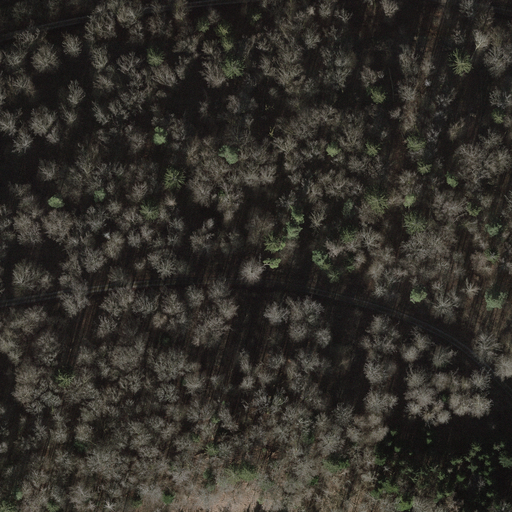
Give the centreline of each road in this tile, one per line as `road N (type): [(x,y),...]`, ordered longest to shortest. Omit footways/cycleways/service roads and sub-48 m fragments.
road 1 (track): [(0,303),(153,281),(354,300),(442,333),(511,392)]
road 2 (track): [(0,42),(95,17),(230,0)]
